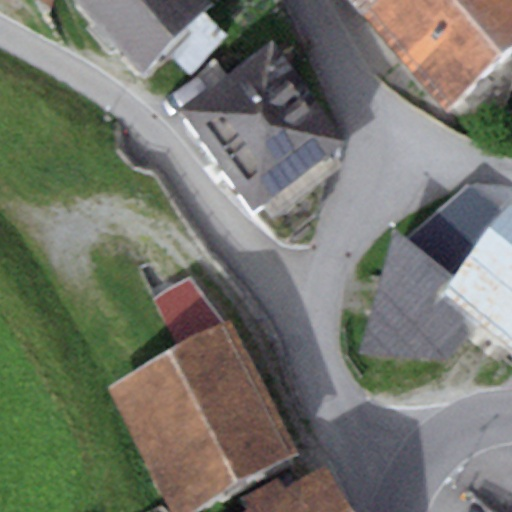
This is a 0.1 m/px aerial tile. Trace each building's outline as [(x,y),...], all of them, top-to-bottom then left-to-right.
[(23,0),(51,18),(62,0),(23,0)] [(80,0),(65,16),(145,95),(212,28),(184,0),(80,0)] [(511,75),(511,0),(339,0),(448,129),(511,75)] [(274,68),(184,128),(256,234),(345,174),(274,68)] [(440,293),(495,224),(458,191),(408,237),(393,228),(358,352),(450,362),(480,325),(440,293)] [(511,203),(495,224),(440,293),(480,325),(511,350),(511,203)] [(191,511),(299,452),(226,321),(105,388),(174,511),(191,511)] [(349,511),(322,468),(289,489),(280,475),(242,499),(247,508),(241,511),(349,511)]
